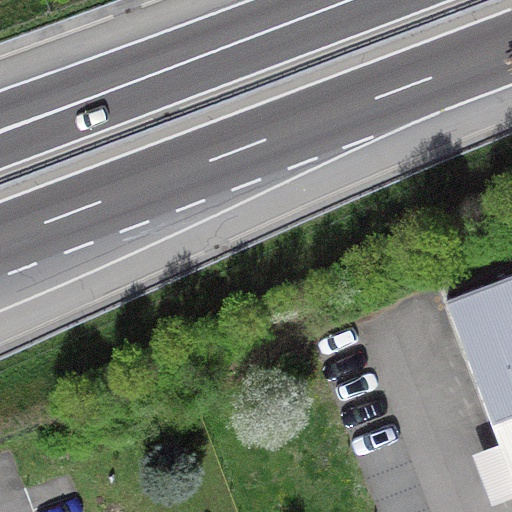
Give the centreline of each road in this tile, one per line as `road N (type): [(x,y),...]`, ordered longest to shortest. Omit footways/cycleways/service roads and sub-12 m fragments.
road 1 (motorway): [(0,237),(511,43)]
road 2 (motorway): [(366,0),(209,72),(0,150)]
road 3 (motorway): [(323,0),(0,107)]
